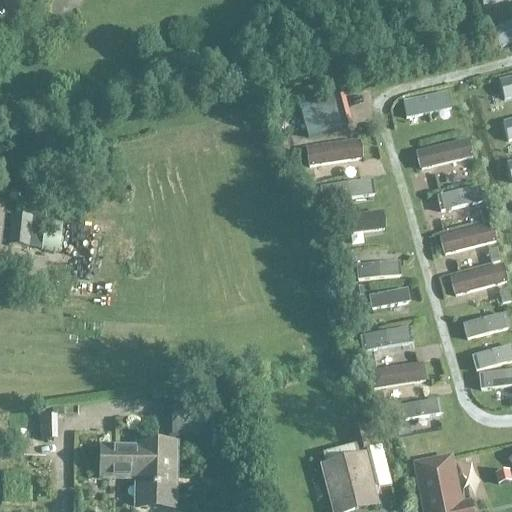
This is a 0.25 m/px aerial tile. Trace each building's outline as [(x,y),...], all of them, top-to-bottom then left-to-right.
[(511,78),(499,82),(504,102),(511,100),(511,78)] [(403,101),(407,119),(448,110),(444,92),(403,101)] [(303,138),(344,128),(338,100),(296,111),(303,138)] [(511,120),(502,123),(507,142),(511,141),(511,120)] [(468,140),(414,153),(418,172),(473,159),(468,140)] [(307,168),(362,160),(359,142),(304,149),(307,168)] [(327,203),(368,196),(366,182),(325,188),(327,203)] [(410,186),(413,208),(431,205),(428,183),(410,186)] [(287,190),(292,206),(303,202),(298,187),(287,190)] [(483,204),(479,187),(435,197),(439,214),(483,204)] [(339,218),(340,236),(383,233),(382,215),(339,218)] [(7,248),(40,252),(43,222),(11,218),(7,248)] [(492,225),(438,238),(443,257),(496,244),(492,225)] [(401,278),(399,263),(354,267),(356,282),(401,278)] [(507,284),(502,266),(449,280),(454,298),(507,284)] [(404,294),(364,300),(367,315),(406,309),(404,294)] [(462,326),(466,341),(508,331),(505,316),(462,326)] [(408,331),(359,339),(361,354),(410,346),(408,331)] [(511,348),(468,358),(472,377),(511,367),(511,348)] [(368,373),(371,392),(426,383),(423,364),(368,373)] [(171,438),(193,438),(202,438),(202,407),(199,407),(199,387),(171,390),(171,437),(171,438)] [(434,403),(395,410),(397,423),(436,416),(434,403)] [(50,441),(50,417),(39,417),(40,441),(50,441)] [(356,429),(362,451),(378,447),(373,424),(356,429)] [(324,466),(321,467),(328,497),(331,496),(335,511),(351,507),(352,511),(373,506),(366,478),(369,477),(364,457),(359,458),(356,447),(322,456),(324,466)] [(103,451),(102,478),(137,480),(136,508),(170,510),(173,453),(173,450),(169,450),(138,449),(137,453),(103,451)] [(470,511),(469,505),(459,507),(450,460),(415,467),(424,511),(470,511)]
